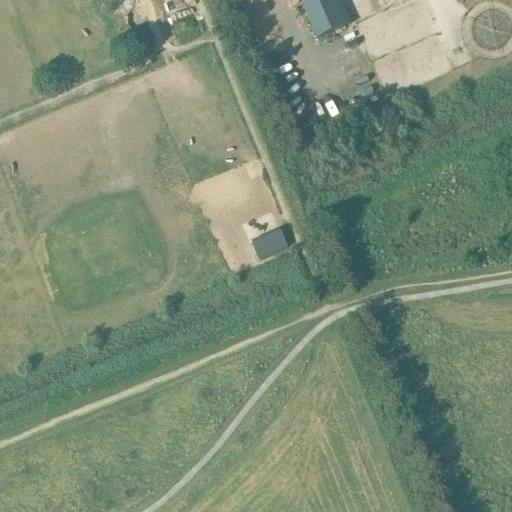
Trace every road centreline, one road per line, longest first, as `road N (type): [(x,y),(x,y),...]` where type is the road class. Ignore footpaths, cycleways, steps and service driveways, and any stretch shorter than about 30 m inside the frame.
road 1 (unknown): [(511,273),(392,287),(323,307),(0,444)]
road 2 (track): [(328,319),(269,170),(187,0)]
